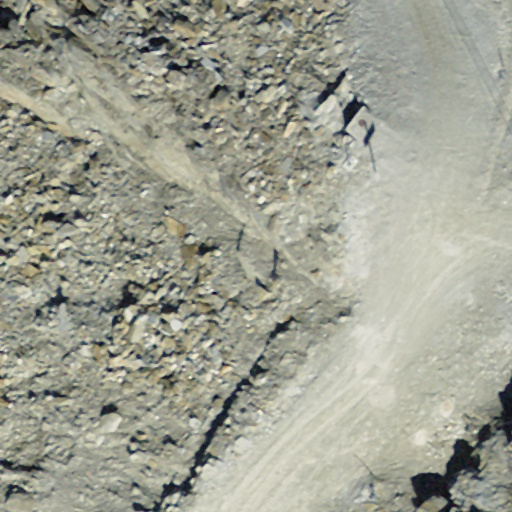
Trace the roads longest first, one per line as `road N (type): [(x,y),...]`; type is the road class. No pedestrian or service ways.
road 1 (track): [(511,226),(462,221),(429,290),(288,511)]
road 2 (track): [(462,221),(435,37),(421,0)]
